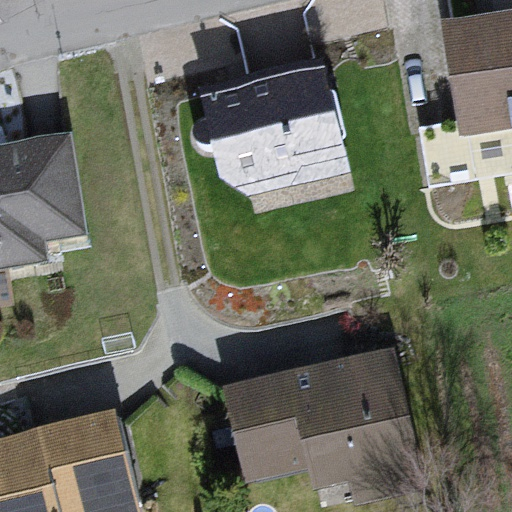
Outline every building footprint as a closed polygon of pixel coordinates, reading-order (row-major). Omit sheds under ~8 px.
[(511,16),(449,27),(467,134),(511,126),(511,16)] [(339,78),(215,100),(231,188),(260,205),(359,188),(339,78)] [(80,149),(0,161),(0,279),(57,271),(54,247),(94,242),(80,149)] [(403,371),(234,404),(251,492),(321,478),(332,492),(424,474),(403,371)] [(145,511),(126,427),(0,456),(0,511),(145,511)]
